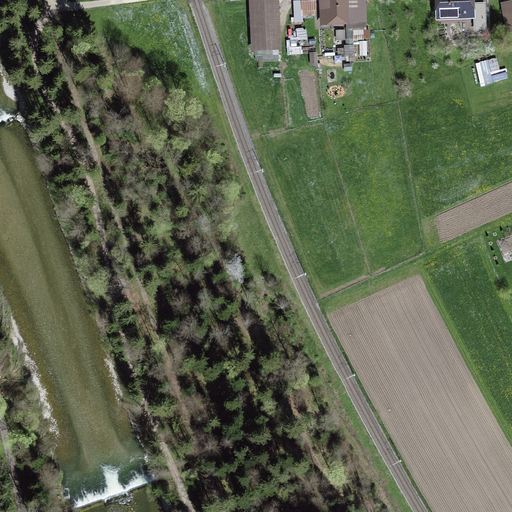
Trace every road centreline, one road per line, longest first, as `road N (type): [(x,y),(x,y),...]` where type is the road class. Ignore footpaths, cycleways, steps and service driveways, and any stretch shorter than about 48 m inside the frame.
road 1 (track): [(39,0),(127,265),(231,511)]
road 2 (track): [(45,12),(35,48),(41,80),(99,226),(126,344),(196,511)]
